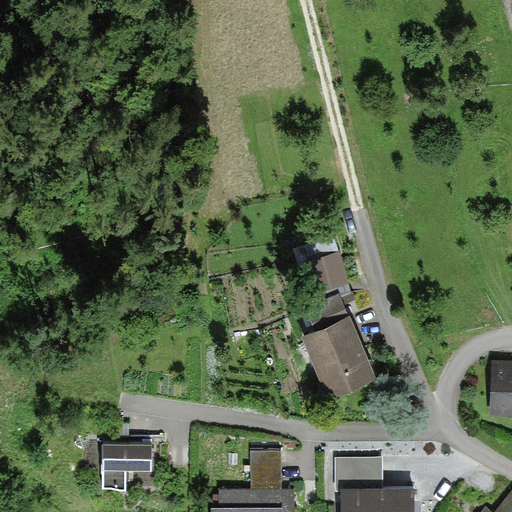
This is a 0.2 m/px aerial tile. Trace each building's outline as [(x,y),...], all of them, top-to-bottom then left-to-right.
[(306,302),(312,318),(344,306),(339,290),(306,302)] [(327,385),(367,371),(344,306),(312,318),(304,321),(327,385)] [(493,410),(511,410),(511,358),(495,357),(493,410)] [(152,434),(104,433),(104,486),(128,486),(128,463),(152,463),(152,434)] [(219,499),(213,499),(212,511),(294,511),(294,484),(283,484),(283,445),(251,445),(251,484),(219,484),(219,499)] [(334,485),(343,485),(343,511),(416,511),(416,478),(387,478),(387,452),(334,452),(334,485)] [(511,511),(511,485),(493,511),(485,504),(479,511),(511,511)]
